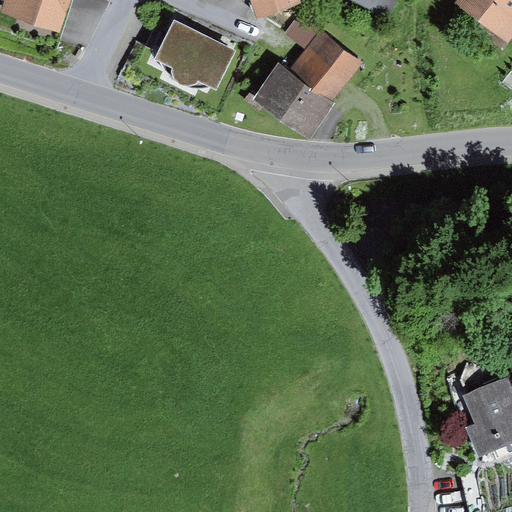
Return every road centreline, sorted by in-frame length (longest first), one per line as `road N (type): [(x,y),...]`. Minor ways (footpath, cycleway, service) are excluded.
road 1 (residential): [(282,154),(355,266),(400,360),(422,511)]
road 2 (tertiary): [(282,154),(362,162),(511,140)]
road 3 (tertiary): [(86,91),(282,154)]
